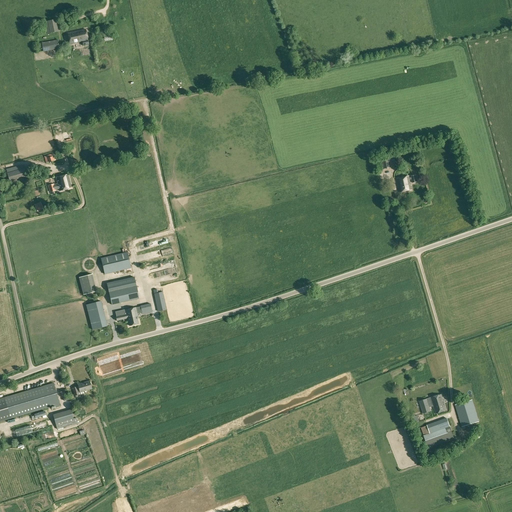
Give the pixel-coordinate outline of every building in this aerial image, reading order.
[(43,26),(44,34),(59,31),(56,19),(45,22),(46,26),(43,26)] [(82,41),(83,45),(89,44),(86,29),(68,33),(70,44),(82,41)] [(42,43),(43,52),(59,49),(57,39),(42,43)] [(45,156),(47,163),(56,160),(54,153),(45,156)] [(383,169),(387,168),(386,160),(397,158),(396,154),(381,157),(383,169)] [(7,173),(11,185),(28,180),(24,168),(7,173)] [(60,191),(72,188),(68,174),(56,177),(58,184),(54,185),(54,184),(48,185),(50,192),(56,190),(55,189),(59,189),(60,191)] [(409,176),(397,179),(400,192),(412,190),(410,180),(412,179),(413,183),(417,182),(416,175),(411,176),(411,178),(410,178),(409,176)] [(153,242),(137,248),(139,252),(151,248),(150,245),(154,243),(153,242)] [(101,258),(105,274),(132,268),(128,252),(101,258)] [(106,279),(112,304),(139,298),(134,272),(106,279)] [(94,292),(90,275),(79,277),(83,294),(94,292)] [(154,294),(158,311),(167,309),(163,292),(158,293),(154,294)] [(101,301),(86,305),(92,330),(107,326),(101,301)] [(141,306),(142,314),(143,316),(153,313),(150,303),(140,305),(141,306)] [(128,318),(129,326),(139,323),(137,316),(138,316),(136,307),(117,312),(118,316),(116,316),(117,321),(128,318)] [(78,384),(80,392),(92,389),(90,381),(78,384)] [(1,399),(6,419),(60,403),(54,383),(1,399)] [(431,398),(433,405),(436,413),(446,410),(441,394),(431,398)] [(433,405),(431,398),(419,401),(423,413),(418,415),(420,421),(428,419),(426,413),(431,411),(430,406),(433,405)] [(455,405),(462,427),(479,421),(472,399),(455,405)] [(53,415),(56,424),(76,417),(74,408),(53,415)] [(76,417),(56,424),(57,429),(78,422),(76,418),(76,417)] [(430,433),(424,435),(425,441),(426,441),(429,448),(455,439),(447,417),(427,425),(427,426),(430,433)] [(421,428),(424,435),(430,433),(427,426),(421,428)]
